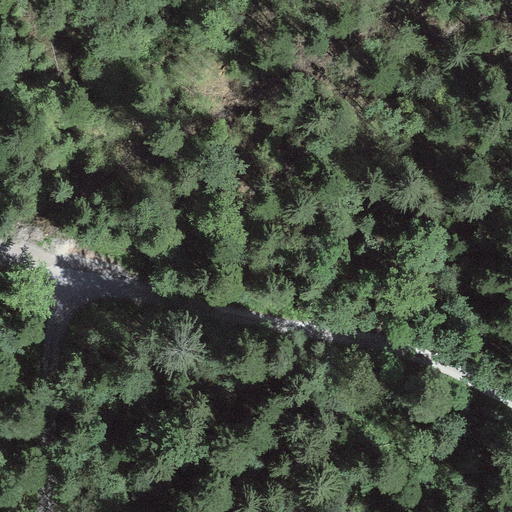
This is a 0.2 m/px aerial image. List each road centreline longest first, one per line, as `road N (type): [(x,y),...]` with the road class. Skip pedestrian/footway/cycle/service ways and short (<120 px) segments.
road 1 (track): [(66,276),(207,308),(346,327),(425,350),(511,389)]
road 2 (track): [(66,276),(46,321),(48,511)]
